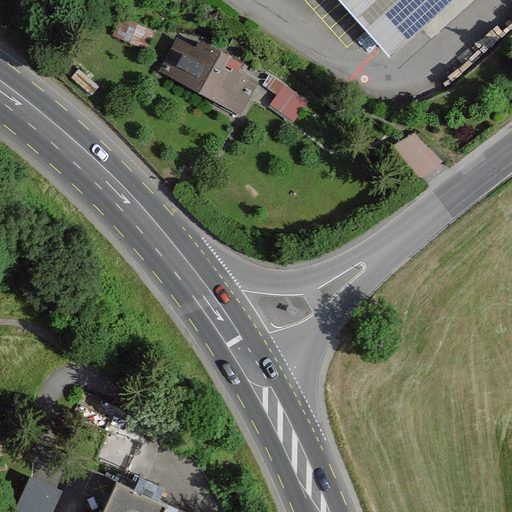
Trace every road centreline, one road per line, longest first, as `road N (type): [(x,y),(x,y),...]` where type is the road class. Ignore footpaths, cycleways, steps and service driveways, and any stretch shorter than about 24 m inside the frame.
road 1 (secondary): [(0,89),(115,191),(182,267)]
road 2 (tertiary): [(393,244),(286,282),(182,267)]
road 3 (tertiary): [(256,380),(393,244)]
road 4 (tertiary): [(511,150),(393,244)]
road 5 (secondary): [(256,380),(321,511)]
road 6 (secondary): [(182,267),(256,380)]
